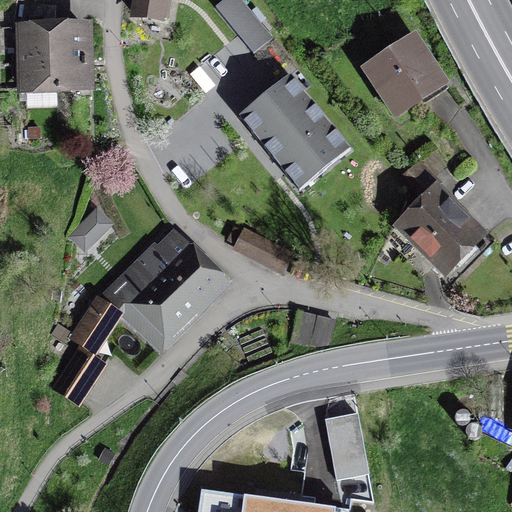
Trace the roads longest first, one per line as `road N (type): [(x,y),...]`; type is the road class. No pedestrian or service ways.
road 1 (residential): [(465,347),(450,327),(422,316),(270,288),(188,225),(148,168),(126,114),(116,0)]
road 2 (tertiary): [(465,347),(301,374),(250,394),(194,434),(147,511)]
